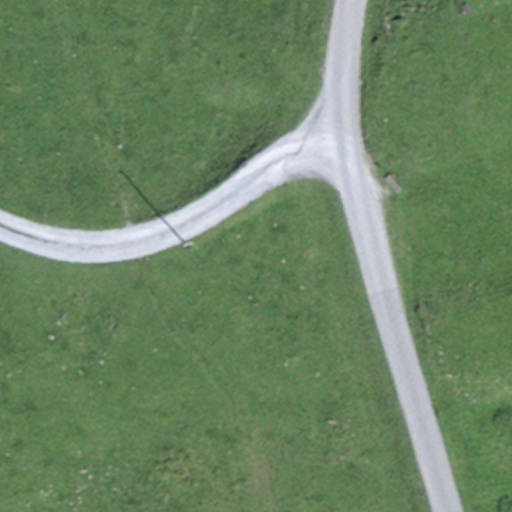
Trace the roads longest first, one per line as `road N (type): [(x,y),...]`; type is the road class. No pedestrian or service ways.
road 1 (track): [(0,228),(90,256),(160,244),(239,208),(307,163),(342,154)]
road 2 (unclassified): [(351,0),(339,80),(342,154)]
